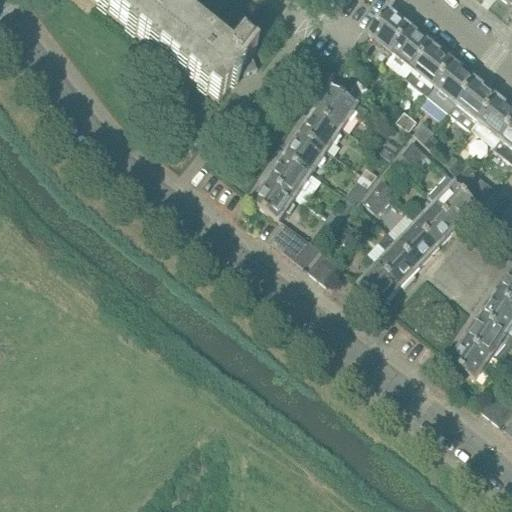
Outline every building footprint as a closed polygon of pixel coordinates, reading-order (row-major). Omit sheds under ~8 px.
[(89,0),(218,103),(241,74),(243,76),(243,78),(256,74),(256,72),(255,72),(251,60),(255,54),(240,42),(229,55),(160,0),(89,0)] [(511,0),(500,0),(511,9),(511,0)] [(369,38),(391,56),(411,31),(389,13),(369,38)] [(433,48),(411,31),(391,56),(413,73),(433,48)] [(433,48),(413,73),(405,83),(427,100),(455,66),(433,48)] [(455,66),(427,100),(449,118),(476,83),(455,66)] [(470,135),(472,133),(498,101),(476,83),(449,118),(470,135)] [(349,95),(356,99),(364,89),(358,85),(349,95)] [(356,99),(362,104),(370,94),(364,89),(356,99)] [(332,90),(316,114),(342,132),(352,117),(361,123),(367,114),(332,90)] [(493,151),(511,127),(511,111),(498,101),(472,133),(493,151)] [(327,155),(342,132),(316,114),(300,137),(327,155)] [(396,126),(402,131),(410,121),(404,116),(396,126)] [(402,131),(409,135),(416,126),(410,121),(402,131)] [(511,166),(511,127),(493,151),(493,152),(511,166)] [(413,138),(424,148),(431,139),(420,130),(413,138)] [(300,137),(284,160),(311,178),(327,155),(300,137)] [(424,148),(430,154),(437,144),(431,139),(424,148)] [(394,168),(403,176),(421,154),(412,145),(394,168)] [(390,164),(395,158),(385,151),(380,157),(390,164)] [(453,156),(449,153),(444,160),(447,163),(453,156)] [(321,185),(311,178),(284,160),(269,183),(295,201),(305,208),(321,185)] [(372,186),(377,180),(366,172),(362,179),(372,186)] [(459,182),(464,187),(473,177),(466,172),(459,182)] [(495,195),(473,177),(464,187),(485,206),(495,195)] [(372,186),(362,179),(357,185),(367,192),(372,186)] [(428,200),(436,207),(459,229),(478,208),(448,179),(428,200)] [(269,183),(253,207),(279,225),(295,201),(269,183)] [(382,183),(377,189),(386,198),(391,192),(382,183)] [(391,203),(386,198),(377,189),(363,206),(376,219),(391,203)] [(416,227),(440,249),(459,229),(436,207),(416,227)] [(337,229),(342,223),(331,216),(326,222),(337,229)] [(408,219),(388,239),(420,270),(440,249),(416,227),(408,219)] [(337,229),(326,222),(322,229),(332,235),(337,229)] [(270,246),(293,264),(308,246),(285,227),(270,246)] [(346,227),(342,233),(351,242),(356,237),(346,227)] [(342,233),(336,240),(345,248),(351,242),(342,233)] [(388,256),(378,267),(401,290),(420,270),(388,239),(380,248),(388,256)] [(317,253),(308,246),(293,264),(302,272),(317,253)] [(307,276),(317,283),(332,265),(322,257),(307,276)] [(341,272),(332,265),(317,283),(326,291),(341,272)] [(382,310),(401,290),(378,267),(358,288),(382,310)] [(511,272),(496,295),(511,305),(511,272)] [(511,305),(496,295),(481,318),(511,339),(511,305)] [(465,341),(492,360),(501,366),(511,349),(511,339),(481,318),(465,341)] [(476,383),(492,360),(465,341),(449,365),(476,383)] [(480,415),(489,422),(504,404),(495,396),(480,415)] [(511,413),(511,409),(504,404),(489,422),(499,430),(511,413)]
